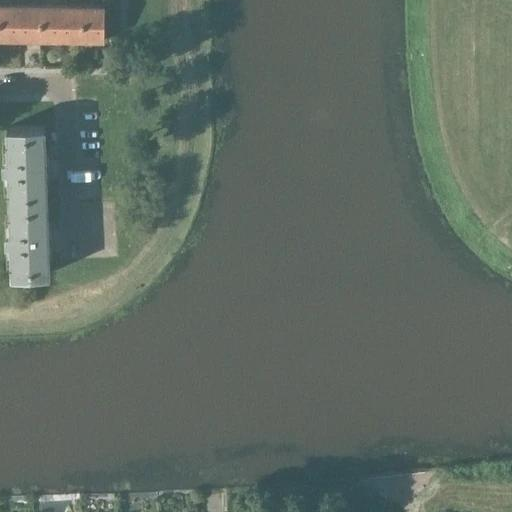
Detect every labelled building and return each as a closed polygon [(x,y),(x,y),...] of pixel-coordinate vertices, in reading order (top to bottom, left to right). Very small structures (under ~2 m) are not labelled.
[(20,3),(10,3),(10,0),(0,0),(0,36),(19,37),(20,3)] [(40,37),(41,3),(20,3),(19,37),(40,37)] [(61,37),(62,3),(41,3),(40,37),(61,37)] [(82,38),(83,4),(62,3),(61,37),(82,38)] [(83,4),(82,38),(104,38),(104,4),(83,4)] [(11,274),(49,273),(47,236),(45,163),(43,125),(6,126),(7,158),(3,158),(3,169),(8,169),(10,231),(5,231),(6,242),(10,242),(11,274)]
